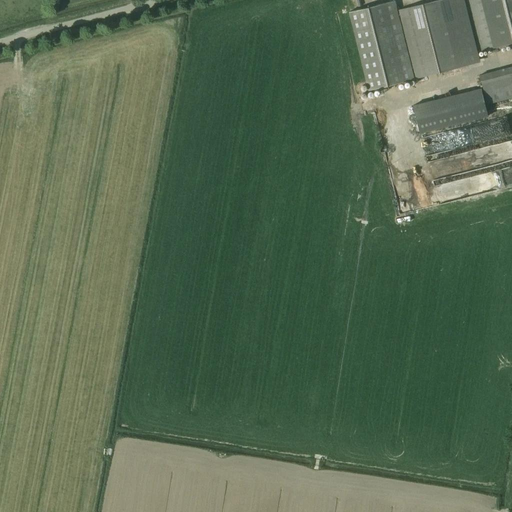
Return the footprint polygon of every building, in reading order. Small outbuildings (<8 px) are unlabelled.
[(461,0),(437,0),(398,10),(415,78),(456,68),(477,63),(461,0)] [(511,0),(464,0),(478,52),(511,43),(511,0)] [(388,2),(350,12),(369,90),(407,80),(388,2)] [(511,98),(511,66),(480,75),(488,104),(511,98)] [(488,117),(482,88),(413,103),(419,132),(488,117)] [(511,165),(487,172),(491,187),(511,181),(511,165)]
